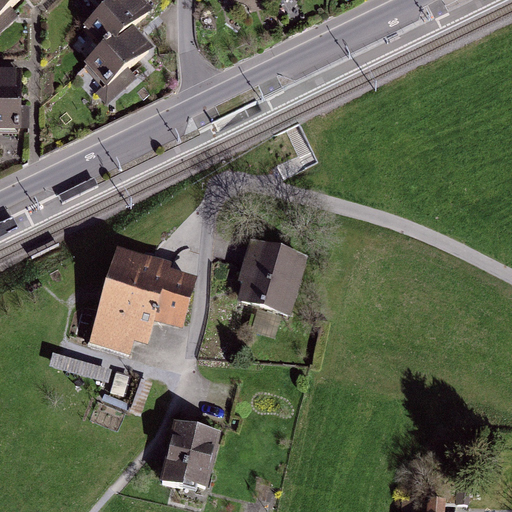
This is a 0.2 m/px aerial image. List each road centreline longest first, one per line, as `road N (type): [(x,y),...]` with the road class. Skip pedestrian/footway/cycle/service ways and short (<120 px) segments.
road 1 (residential): [(414,0),(0,200)]
road 2 (residential): [(258,182),(378,212),(511,275)]
